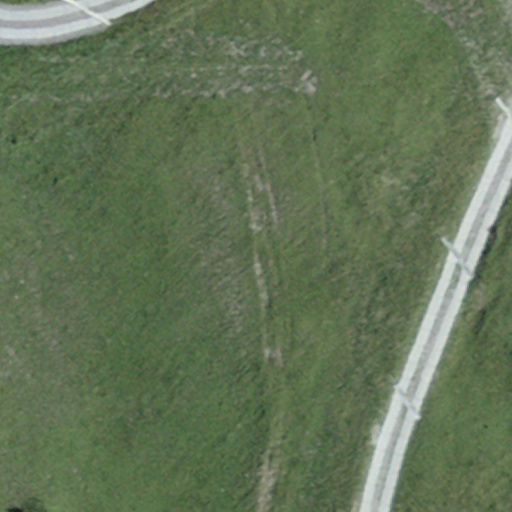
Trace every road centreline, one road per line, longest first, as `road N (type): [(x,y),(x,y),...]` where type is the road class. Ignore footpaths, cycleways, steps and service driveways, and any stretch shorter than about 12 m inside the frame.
road 1 (track): [(365,511),(413,354),(511,116)]
road 2 (track): [(121,0),(23,30),(0,22)]
